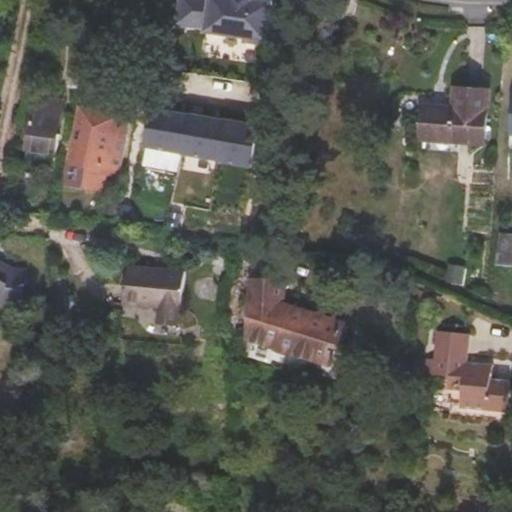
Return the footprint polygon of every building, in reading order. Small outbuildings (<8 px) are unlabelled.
[(181,0),(178,24),(208,28),(208,31),(241,36),(246,43),(259,45),(266,39),(268,39),(272,3),(258,0),(181,0)] [(456,88),(454,108),(425,106),(423,139),(486,143),(490,91),(456,88)] [(37,96),(28,172),(43,173),(43,165),(59,167),(63,135),(59,135),(64,99),(37,96)] [(263,121),(154,106),(148,149),(258,164),(263,121)] [(92,108),(89,123),(77,120),(66,184),(88,187),(108,190),(111,176),(122,178),(130,136),(117,134),(114,129),(118,113),(92,108)] [(499,264),(511,264),(511,233),(501,233),(499,264)] [(0,257),(0,304),(6,308),(11,301),(28,303),(33,269),(18,267),(0,257)] [(161,308),(161,319),(184,320),(188,270),(131,265),(128,305),(161,308)] [(254,335),(338,359),(343,343),(350,318),(298,303),(288,300),(289,276),(255,275),(254,335)] [(437,359),(435,374),(452,375),(450,389),(465,390),(462,408),(508,412),(511,379),(494,377),(495,363),(470,361),(473,333),(439,330),(437,359)] [(351,345),(343,343),(338,359),(254,335),(254,347),(342,373),(351,345)] [(422,373),(435,374),(437,359),(424,358),(422,373)]
